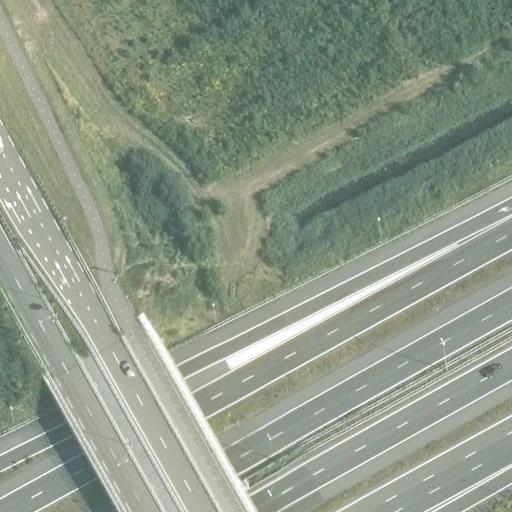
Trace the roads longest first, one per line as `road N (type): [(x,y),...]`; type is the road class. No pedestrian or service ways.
road 1 (motorway): [(511,230),(11,511)]
road 2 (motorway): [(511,226),(269,326),(0,463)]
road 3 (motorway): [(511,302),(138,511)]
road 4 (secondary): [(204,511),(0,141)]
road 5 (secondary): [(0,247),(146,511)]
road 6 (motorway): [(249,511),(511,362)]
road 7 (motorway): [(391,511),(511,444)]
